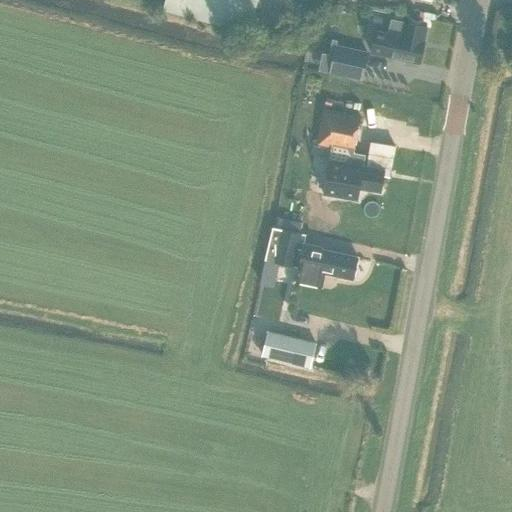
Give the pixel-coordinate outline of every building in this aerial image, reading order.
[(251,25),(258,0),(165,0),(163,10),(233,29),(236,21),(251,25)] [(419,63),(427,28),(392,20),(389,33),(365,28),(361,44),(372,47),(371,52),(384,55),(419,63)] [(371,53),(371,52),(372,47),(361,44),(360,51),(337,46),(334,60),(364,66),(367,52),(371,53)] [(354,153),(361,117),(324,109),(316,145),(335,149),(333,163),(338,164),(336,176),(349,178),(347,186),(381,192),(385,170),(351,164),(353,153),(354,153)] [(367,165),(385,168),(385,170),(384,176),(390,177),(396,146),(371,142),(367,165)] [(321,250),(303,246),(305,235),(273,228),(266,259),(299,266),(296,281),(322,286),(325,273),(353,279),(358,257),(321,249),(321,250)] [(310,369),(317,343),(268,330),(262,356),(310,369)]
